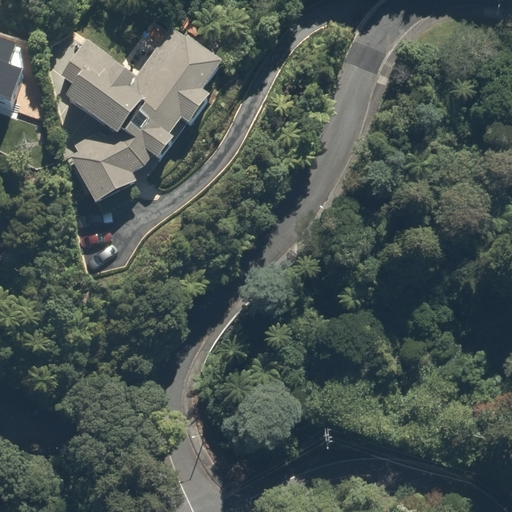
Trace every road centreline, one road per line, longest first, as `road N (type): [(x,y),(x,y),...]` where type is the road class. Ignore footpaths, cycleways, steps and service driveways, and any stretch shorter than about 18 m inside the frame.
road 1 (residential): [(218,511),(169,421),(174,355),(318,185),(365,59),(401,9),(423,0)]
road 2 (residential): [(245,511),(317,490),(397,481),(471,511)]
